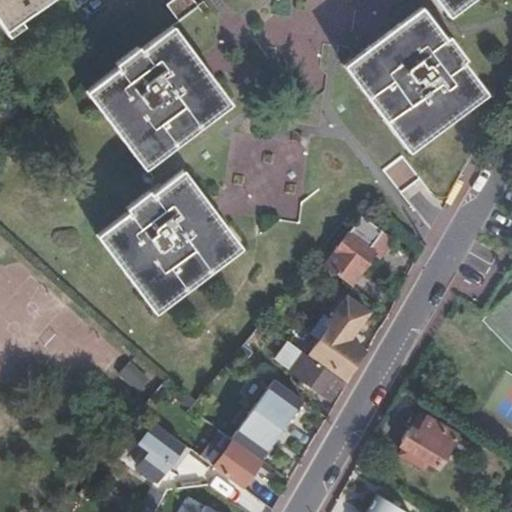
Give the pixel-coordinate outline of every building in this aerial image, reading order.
[(0,0),(0,24),(7,35),(59,0),(58,0),(0,0)] [(169,0),(164,3),(175,20),(196,6),(192,0),(169,0)] [(437,0),(450,16),(471,0),(437,0)] [(448,40),(425,7),(347,64),(411,152),(489,97),(464,62),(468,59),(453,37),(448,40)] [(146,52),(143,49),(119,65),(122,70),(90,93),(147,171),(233,105),(205,65),(178,29),(146,52)] [(382,169),(397,191),(416,178),(401,156),(382,169)] [(152,193),(130,209),(132,213),(100,236),(156,313),(243,248),(188,173),(155,196),(152,193)] [(324,266),(351,285),(372,254),(366,250),(378,232),(359,218),(324,266)] [(366,250),(372,254),(377,258),(389,240),(378,232),(366,250)] [(362,351),(328,327),(309,354),(343,378),(362,351)] [(328,398),(342,381),(303,354),(290,372),(301,380),(297,386),(310,396),(315,389),(328,398)] [(136,393),(149,379),(130,360),(116,374),(136,393)] [(195,402),(167,435),(168,437),(190,410),(214,427),(223,433),(255,387),(283,405),(292,393),(264,374),(257,383),(237,369),(216,399),(211,396),(207,401),(200,395),(195,402)] [(190,410),(168,437),(177,443),(184,448),(197,432),(206,438),(214,427),(190,410)] [(411,427),(399,444),(419,457),(414,464),(434,478),(439,471),(449,478),(470,448),(441,428),(442,426),(430,418),(428,420),(421,415),(412,429),(411,427)] [(177,443),(168,437),(151,426),(140,439),(147,444),(132,466),(152,479),(177,443)] [(399,511),(376,497),(367,511),(399,511)]
